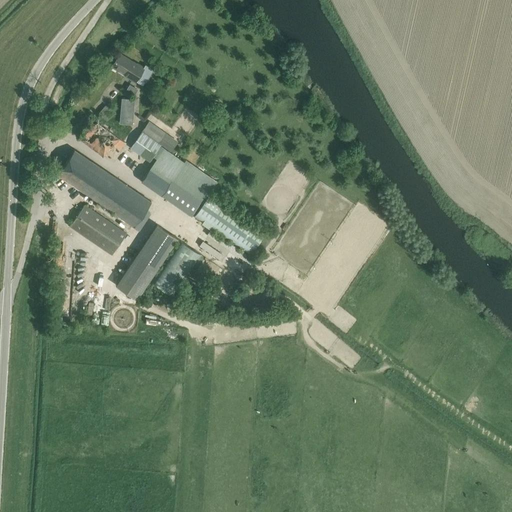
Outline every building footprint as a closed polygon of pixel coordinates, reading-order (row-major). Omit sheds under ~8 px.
[(125,76),(136,83),(139,78),(146,83),(155,70),(146,64),(144,67),(138,63),(137,64),(120,53),(111,66),(125,75),(125,76)] [(135,100),(122,99),(119,124),(133,125),(135,100)] [(107,106),(100,114),(106,121),(114,113),(110,109),(107,106)] [(81,139),(104,157),(114,144),(121,150),(126,144),(97,121),(81,139)] [(142,131),(130,148),(150,162),(154,157),(157,159),(156,159),(141,181),(192,215),(201,202),(203,203),(193,218),(250,255),(267,231),(210,193),(217,182),(186,159),(184,162),(170,152),(178,141),(171,136),(165,132),(149,121),(142,131)] [(58,175),(134,227),(140,231),(152,213),(146,209),(152,201),(75,150),(58,175)] [(71,226),(113,255),(127,234),(85,205),(71,226)] [(137,299),(178,239),(158,225),(117,285),(137,299)] [(174,297),(178,291),(190,298),(192,294),(193,292),(208,299),(212,292),(187,277),(202,255),(179,240),(151,281),(174,297)]
